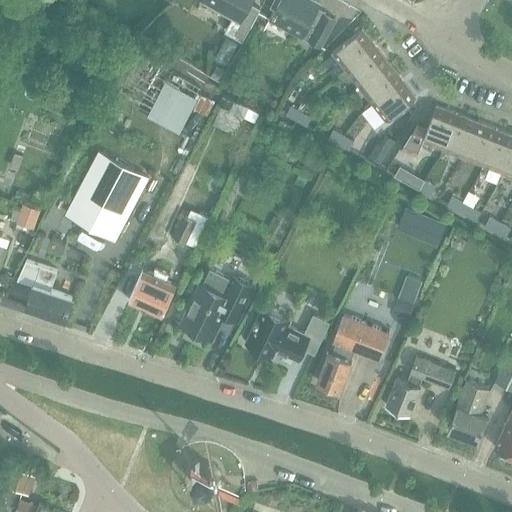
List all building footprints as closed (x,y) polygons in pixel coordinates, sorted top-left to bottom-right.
[(241,40),(259,8),(248,2),(248,0),(204,0),(232,16),(224,30),(241,40)] [(320,46),(336,18),(324,11),(322,14),(316,11),(320,3),(314,0),(278,0),(269,17),(320,46)] [(332,51),(346,68),(375,45),(361,28),(332,51)] [(226,37),(215,57),(226,63),(237,43),(226,37)] [(375,45),(346,68),(359,85),(388,62),(375,45)] [(388,62),(359,85),(372,102),(401,79),(388,62)] [(218,68),(212,77),(218,81),(224,72),(218,68)] [(401,79),(372,102),(386,119),(415,97),(401,79)] [(165,81),(148,114),(180,131),(197,98),(165,81)] [(223,96),(219,105),(228,109),(232,100),(223,96)] [(312,116),(292,105),(287,114),(307,125),(312,116)] [(416,121),(398,149),(415,156),(422,139),(442,148),(456,113),(435,105),(427,126),(416,121)] [(456,113),(442,148),(462,156),(476,121),(456,113)] [(476,121),(462,156),(482,164),(496,129),(476,121)] [(329,137),(349,148),(354,140),(334,128),(329,137)] [(511,135),(496,129),(482,164),(502,172),(511,147),(511,135)] [(378,143),(369,157),(381,164),(390,151),(378,143)] [(511,147),(502,172),(511,175),(511,147)] [(115,238),(148,177),(99,150),(66,212),(115,238)] [(310,155),(303,170),(316,176),(323,161),(310,155)] [(414,173),(409,182),(420,188),(425,179),(424,179),(414,173)] [(425,179),(420,188),(425,191),(430,194),(435,185),(429,181),(425,179)] [(17,190),(15,197),(32,203),(35,196),(17,190)] [(452,194),(447,203),(454,207),(459,209),(464,200),(452,194)] [(464,200),(459,209),(477,219),(482,210),(464,200)] [(23,204),(17,223),(34,229),(41,210),(23,204)] [(446,223),(406,207),(397,227),(437,243),(446,223)] [(183,212),(172,235),(186,242),(192,231),(197,219),(183,212)] [(510,228),(504,224),(489,216),(485,224),(506,236),(510,228)] [(137,250),(116,289),(130,296),(129,300),(162,315),(177,284),(173,283),(180,267),(151,253),(149,256),(137,250)] [(65,318),(72,296),(50,289),(56,270),(25,259),(18,278),(34,284),(27,305),(65,318)] [(210,338),(218,323),(216,322),(221,313),(236,320),(253,285),(230,274),(228,278),(208,269),(200,284),(197,283),(178,323),(210,338)] [(254,321),(244,341),(271,355),(274,349),(296,359),(301,347),(312,353),(336,305),(321,297),(307,324),(291,315),(288,321),(261,307),(256,317),(255,317),(253,320),(254,321)] [(400,300),(394,315),(409,322),(416,307),(400,300)] [(378,358),(389,332),(344,314),(333,340),(336,341),(331,353),(328,352),(317,381),(340,391),(352,361),(350,360),(354,348),(378,358)] [(422,376),(435,381),(449,387),(455,371),(441,365),(416,355),(409,371),(410,372),(407,381),(397,377),(386,405),(409,414),(420,386),(418,385),(422,376)] [(511,359),(505,356),(495,380),(506,385),(511,387),(511,359)] [(480,415),(490,389),(467,380),(448,429),(479,441),(488,418),(480,415)] [(511,453),(511,408),(495,446),(511,453)] [(212,492),(213,491),(215,490),(217,489),(218,487),(219,485),(220,483),(221,481),(221,479),(221,477),(221,475),(220,473),(219,471),(218,469),(217,467),(215,466),(213,464),(211,464),(209,463),(207,463),(205,462),(203,463),(201,463),(199,464),(197,465),(195,466),(194,468),(193,470),(192,472),(191,474),(190,476),(190,478),(190,480),(191,482),(192,484),(193,486),(194,488),(195,489),(197,491),(199,492),(201,493),(203,493),(205,493),(207,493),(209,493),(212,492)] [(14,469),(7,488),(21,493),(27,475),(14,469)] [(61,511),(38,503),(37,505),(19,498),(14,511),(61,511)]
